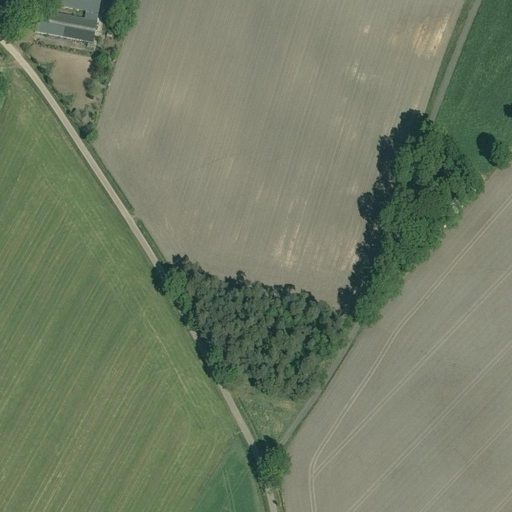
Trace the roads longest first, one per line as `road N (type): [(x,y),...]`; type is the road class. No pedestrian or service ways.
road 1 (unclassified): [(276,511),(264,463),(179,296),(0,38)]
road 2 (unknown): [(264,463),(380,279),(478,0)]
